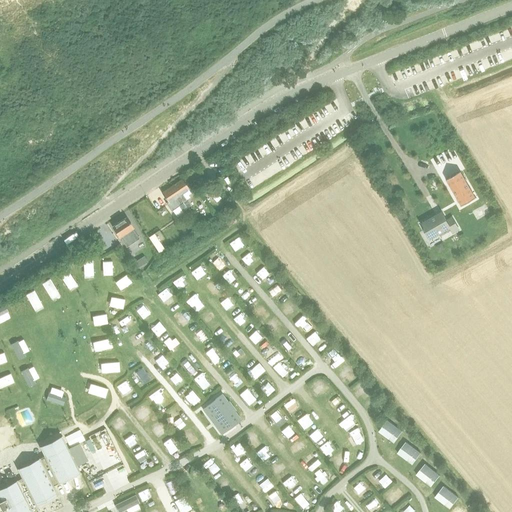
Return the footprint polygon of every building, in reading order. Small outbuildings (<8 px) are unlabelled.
[(460,173),(446,181),(461,207),(475,199),(460,173)] [(190,194),(187,189),(181,180),(171,187),(182,203),(185,200),(184,198),(190,194)] [(182,203),(171,187),(161,193),(167,202),(165,203),(170,211),(172,210),(176,216),(182,212),(180,210),(185,207),(182,203)] [(185,200),(182,203),(185,207),(186,209),(190,207),(185,200)] [(441,212),(421,224),(429,239),(438,234),(440,236),(450,230),(452,233),(458,229),(452,218),(446,221),(441,212)] [(125,218),(111,227),(118,237),(119,236),(125,246),(127,245),(133,242),(139,238),(132,228),(125,218)] [(163,227),(157,230),(165,245),(171,242),(163,227)] [(153,234),(147,237),(158,253),(163,249),(153,234)] [(234,244),(225,251),(231,259),(241,253),(234,244)] [(207,269),(216,262),(211,254),(201,261),(207,269)] [(93,272),(92,255),(82,256),(83,273),(93,272)] [(143,256),(138,259),(141,265),(147,262),(143,256)] [(112,271),(111,259),(101,259),(102,272),(112,271)] [(75,281),(66,267),(59,272),(68,286),(75,281)] [(254,286),(264,279),(259,270),(248,277),(254,286)] [(216,282),(226,279),(223,271),(213,274),(216,282)] [(130,280),(125,272),(115,279),(121,287),(130,280)] [(58,290),(51,277),(42,282),(49,295),(58,290)] [(173,279),(167,284),(174,291),(179,287),(173,279)] [(228,291),(234,299),(243,292),(236,284),(228,291)] [(268,302),(277,295),(270,287),(262,294),(268,302)] [(41,302),(34,289),(26,293),(33,307),(41,302)] [(124,297),(111,294),(109,303),(122,306),(124,297)] [(248,315),(257,309),(251,300),(242,306),(248,315)] [(276,310),(284,319),(292,312),(284,304),(276,310)] [(137,321),(143,317),(137,309),(131,313),(137,321)] [(106,321),(105,312),(92,314),(93,322),(106,321)] [(122,316),(113,320),(118,329),(127,325),(122,316)] [(251,342),(257,337),(251,329),(244,334),(251,342)] [(133,334),(125,341),(131,349),(140,343),(133,334)] [(279,348),(286,342),(279,334),(272,341),(279,348)] [(111,345),(108,336),(92,340),(95,349),(111,345)] [(198,336),(190,342),(196,349),(203,343),(198,336)] [(25,354),(16,338),(10,342),(18,357),(25,354)] [(220,349),(225,356),(233,351),(228,343),(220,349)] [(205,363),(214,356),(209,351),(201,357),(205,363)] [(177,374),(189,364),(182,355),(170,365),(177,374)] [(119,370),(119,360),(100,361),(101,371),(119,370)] [(36,382),(27,365),(20,369),(28,385),(36,382)] [(338,382),(347,375),(341,367),(332,373),(338,382)] [(0,385),(14,380),(10,371),(0,374),(0,385)] [(130,386),(139,379),(133,371),(124,377),(130,386)] [(256,392),(264,388),(258,376),(250,380),(256,392)] [(190,387),(200,382),(197,377),(187,382),(190,387)] [(105,395),(107,386),(90,381),(88,390),(105,395)] [(313,382),(306,387),(311,395),(319,390),(313,382)] [(65,395),(48,390),(46,397),(62,403),(65,395)] [(240,420),(221,394),(201,409),(220,435),(240,420)] [(327,414),(335,406),(327,399),(320,406),(327,414)] [(277,408),(284,417),(293,409),(286,401),(277,408)] [(137,425),(146,418),(136,406),(127,413),(137,425)] [(163,421),(171,415),(168,410),(160,416),(163,421)] [(271,413),(263,420),(270,427),(278,420),(271,413)] [(336,424),(345,418),(342,413),(333,420),(336,424)] [(20,414),(8,419),(13,431),(25,426),(20,414)] [(401,429),(386,418),(382,424),(397,435),(401,429)] [(113,421),(104,426),(113,439),(122,434),(113,421)] [(150,423),(142,427),(148,437),(156,432),(150,423)] [(174,434),(181,445),(190,439),(183,428),(174,434)] [(287,442),(290,431),(278,428),(275,439),(287,442)] [(343,436),(349,445),(357,440),(351,431),(343,436)] [(16,480),(0,487),(0,508),(1,510),(3,509),(4,511),(34,511),(37,511),(38,511),(36,506),(57,495),(53,485),(57,483),(57,484),(80,473),(79,472),(62,436),(61,435),(39,446),(43,456),(39,458),(38,457),(16,468),(21,478),(17,480),(16,480)] [(310,437),(306,440),(310,447),(315,444),(310,437)] [(420,450),(405,439),(400,446),(416,456),(420,450)] [(157,444),(160,453),(168,450),(164,441),(157,444)] [(297,442),(289,444),(292,453),(300,451),(297,442)] [(323,444),(314,449),(319,458),(328,454),(323,444)] [(221,452),(227,461),(235,455),(229,447),(221,452)] [(384,447),(376,455),(385,464),(393,456),(384,447)] [(134,466),(142,459),(136,452),(128,459),(134,466)] [(325,465),(331,473),(342,465),(336,458),(325,465)] [(439,473),(424,462),(420,468),(435,479),(439,473)] [(271,463),(263,469),(269,477),(277,471),(271,463)] [(245,464),(236,469),(240,475),(249,470),(245,464)] [(313,477),(320,485),(328,478),(321,470),(313,477)] [(282,491),(289,486),(282,478),(275,484),(282,491)] [(163,494),(173,491),(169,479),(159,482),(163,494)] [(217,494),(227,486),(224,482),(214,489),(217,494)] [(348,489),(355,497),(363,490),(356,482),(348,489)] [(458,495),(443,484),(439,491),(454,501),(458,495)] [(390,489),(377,496),(381,503),(394,497),(390,489)] [(272,501),(275,504),(280,500),(271,490),(262,498),(268,505),(272,501)] [(205,492),(198,497),(203,505),(210,501),(205,492)] [(298,492),(290,500),(297,508),(306,500),(298,492)] [(138,501),(135,493),(115,502),(119,509),(138,501)] [(237,497),(228,503),(235,511),(243,505),(237,497)] [(180,499),(169,504),(172,511),(177,511),(184,509),(180,499)]
